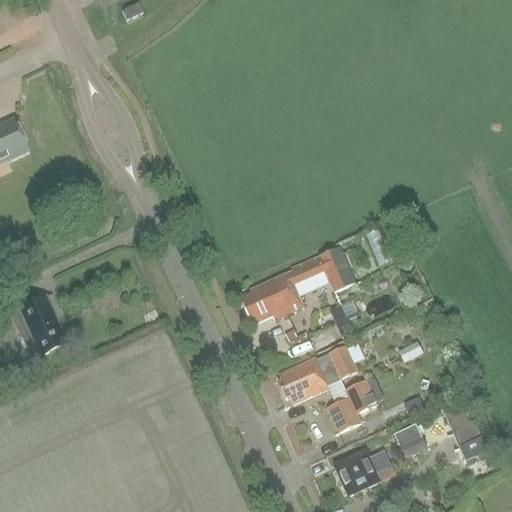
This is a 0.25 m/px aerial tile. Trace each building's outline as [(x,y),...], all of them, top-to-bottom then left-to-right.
[(123,14),(127,24),(143,16),(139,7),(123,14)] [(0,165),(27,153),(13,122),(0,127),(0,165)] [(384,263),(398,256),(384,228),(370,235),(384,263)] [(273,322),(302,308),(293,287),(324,272),(334,294),(353,286),(337,250),(290,271),(291,273),(250,292),(251,296),(239,301),(251,327),(272,318),(273,322)] [(67,345),(45,298),(9,315),(30,362),(67,345)] [(329,313),(342,340),(365,330),(353,303),(329,313)] [(313,364),(312,362),(281,376),(284,382),(279,384),(287,402),(291,400),(294,406),(326,391),(325,389),(357,374),(346,349),(313,364)] [(366,383),(346,392),(357,417),(377,408),(366,383)] [(439,404),(434,395),(426,399),(430,408),(439,404)] [(357,417),(350,401),(327,411),(338,437),(361,426),(357,417)] [(425,411),(420,401),(406,407),(411,417),(425,411)] [(466,465),(489,455),(466,403),(443,413),(466,465)] [(428,451),(416,427),(394,437),(405,462),(428,451)] [(380,483),(377,476),(392,469),(385,454),(370,461),(366,453),(333,468),(348,498),(380,483)]
